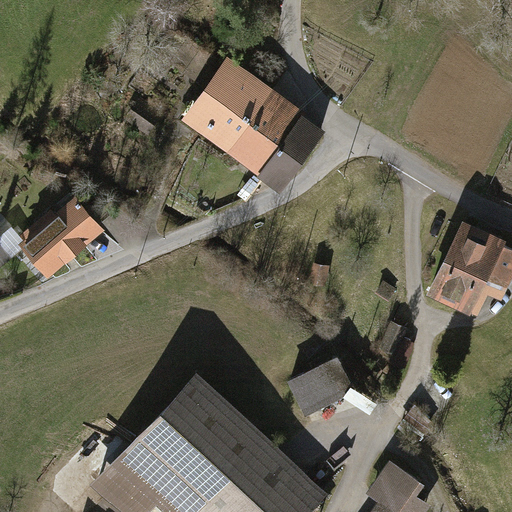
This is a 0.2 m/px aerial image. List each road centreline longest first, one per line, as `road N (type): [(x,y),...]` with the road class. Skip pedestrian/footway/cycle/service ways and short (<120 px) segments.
road 1 (track): [(355,132),(294,192),(0,314)]
road 2 (track): [(338,511),(368,446),(417,379),(425,330)]
road 3 (track): [(297,456),(339,433),(393,450),(426,478),(440,511)]
road 4 (track): [(355,132),(511,219)]
road 5 (track): [(425,330),(411,296),(413,165)]
road 6 (track): [(288,0),(286,44),(304,88),(355,132)]
